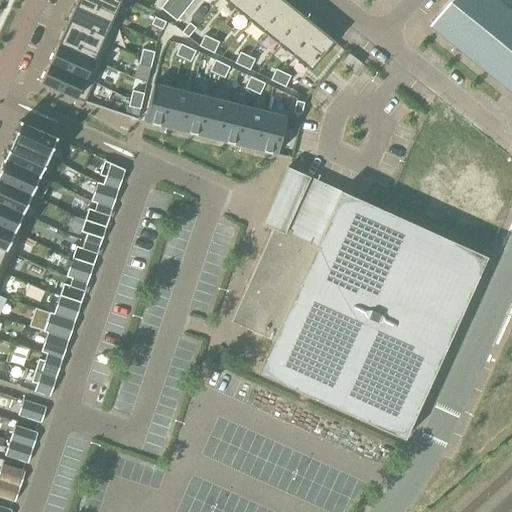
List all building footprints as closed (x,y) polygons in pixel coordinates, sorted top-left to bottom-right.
[(76,0),(75,5),(111,21),(111,20),(120,1),(118,0),(76,0)] [(166,0),(160,8),(176,21),(193,0),(166,0)] [(223,0),(235,10),(242,0),(223,0)] [(242,0),(235,10),(250,22),(267,0),(242,0)] [(282,0),(267,0),(250,22),(265,34),(288,5),(282,0)] [(511,12),(496,0),(448,0),(428,26),(511,92),(511,12)] [(75,5),(66,25),(111,45),(120,24),(111,20),(111,21),(75,5)] [(288,5),(265,34),(280,46),(303,17),(288,5)] [(154,17),(151,25),(162,30),(166,22),(154,17)] [(303,17),(280,46),(295,58),(318,29),(303,17)] [(189,23),(181,33),(188,38),(195,28),(189,23)] [(66,25),(57,44),(102,65),(111,45),(66,25)] [(318,29),(295,58),(310,71),(334,42),(318,29)] [(204,36),(199,47),(206,50),(211,39),(204,36)] [(211,39),(206,50),(213,54),(219,43),(211,39)] [(57,45),(49,63),(93,83),(102,65),(57,44),(56,45),(57,45)] [(181,44),(175,55),(183,59),(188,48),(181,44)] [(188,48),(183,59),(190,62),(195,51),(188,48)] [(142,49),(140,57),(152,60),(154,52),(142,49)] [(240,53),(235,63),(242,67),(247,56),(240,53)] [(349,54),(342,62),(355,72),(361,64),(349,54)] [(247,56),(242,67),(249,71),(254,60),(247,56)] [(140,57),(138,65),(150,68),(152,60),(140,57)] [(215,60),(209,71),(217,75),(222,64),(215,60)] [(49,63),(40,83),(84,103),(93,83),(49,63)] [(222,64),(217,75),(224,78),(229,67),(222,64)] [(275,69),(270,80),(277,84),(283,73),(275,69)] [(283,73),(277,84),(285,87),(290,76),(283,73)] [(250,77),(245,88),(252,91),(257,80),(250,77)] [(257,80),(252,91),(259,95),(265,84),(257,80)] [(153,84),(144,122),(164,127),(173,89),(153,84)] [(173,89),(164,127),(182,131),(192,94),(173,89)] [(132,91),(130,99),(142,102),(144,94),(132,91)] [(192,94),(182,131),(201,136),(210,98),(192,94)] [(210,98),(201,136),(220,141),(229,103),(210,98)] [(130,99),(128,107),(140,110),(142,102),(130,99)] [(296,101),(293,113),(301,115),(304,103),(296,101)] [(229,103),(220,141),(238,145),(248,108),(229,103)] [(248,108),(238,145),(257,150),(266,112),(248,108)] [(266,112),(257,150),(277,155),(286,117),(266,112)] [(15,133),(11,141),(48,158),(56,138),(20,121),(19,123),(19,124),(16,131),(15,131),(14,133),(15,133)] [(3,159),(2,160),(39,176),(48,158),(11,141),(7,150),(6,152),(3,159)] [(2,161),(0,166),(0,180),(30,195),(38,177),(39,178),(39,176),(2,160),(2,161)] [(486,257),(288,167),(262,224),(273,229),(231,322),(273,341),(258,374),(404,439),(486,257)] [(105,177),(103,185),(118,190),(120,182),(105,177)] [(0,180),(0,203),(22,213),(30,195),(0,180)] [(97,183),(91,202),(96,204),(112,209),(118,190),(103,185),(97,183)] [(0,203),(0,225),(14,232),(14,231),(22,213),(0,203)] [(96,204),(94,212),(109,217),(112,209),(96,204)] [(0,225),(0,248),(14,254),(23,235),(14,231),(14,232),(0,225)] [(87,233),(84,241),(99,246),(102,238),(87,233)] [(84,241),(81,249),(96,254),(99,246),(84,241)] [(0,271),(5,274),(14,254),(0,248),(0,271)] [(72,258),(66,277),(72,279),(87,284),(93,265),(72,258)] [(72,279),(69,287),(84,292),(87,284),(72,279)] [(60,296),(53,314),(74,321),(80,302),(60,296)] [(50,313),(43,332),(47,333),(68,340),(74,321),(53,314),(50,313)] [(47,333),(41,352),(47,354),(62,359),(68,340),(47,333)] [(47,354),(44,362),(59,367),(62,359),(47,354)] [(37,384),(34,391),(49,396),(52,389),(37,384)] [(23,401),(18,415),(41,423),(46,408),(23,401)] [(14,426),(9,441),(32,448),(37,434),(14,426)] [(9,441),(5,455),(27,463),(32,448),(9,441)] [(1,465),(0,469),(0,480),(19,487),(24,472),(1,465)] [(0,480),(0,496),(15,502),(19,487),(0,480)]
